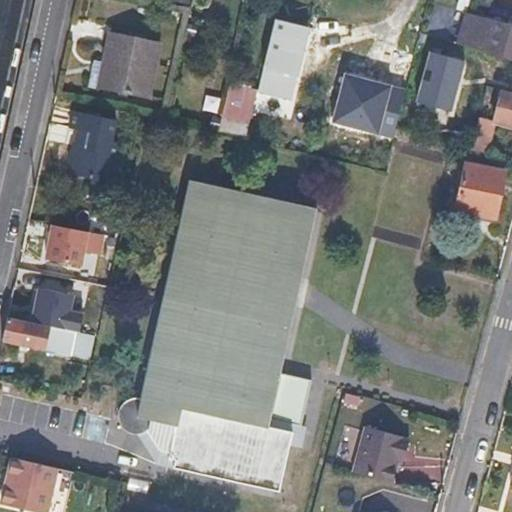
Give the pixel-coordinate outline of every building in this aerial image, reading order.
[(467,13),(457,44),(511,61),(511,25),(469,13),(467,13)] [(297,77),(309,29),(277,21),(261,84),(275,88),(279,73),(297,77)] [(110,34),(103,64),(110,66),(104,91),(150,102),(162,44),(110,34)] [(435,54),(420,115),(455,124),(471,64),(435,54)] [(98,90),(104,91),(110,66),(103,64),(98,90)] [(471,149),(486,154),(493,130),(497,132),(500,124),(511,126),(511,93),(502,91),(500,99),(486,95),(471,149)] [(73,112),(69,129),(79,131),(75,148),(72,148),(69,164),(77,175),(76,181),(107,188),(118,143),(113,142),(117,121),(73,112)] [(244,123),(222,118),(220,131),(242,135),(244,123)] [(465,168),(458,213),(496,219),(503,174),(465,168)] [(128,432),(134,434),(140,433),(146,432),(158,451),(167,453),(165,460),(224,474),(222,481),(275,492),(284,446),(287,432),(268,428),(270,421),(302,427),(311,382),(280,375),(299,291),(317,209),(190,180),(142,400),(134,400),(128,402),(125,404),(121,408),(119,415),(120,422),(123,428),(128,432)] [(44,349),(82,357),(86,336),(6,318),(1,343),(21,347),(44,352),(44,349)] [(94,337),(86,336),(82,357),(89,358),(94,337)] [(297,448),(302,427),(270,421),(268,428),(287,432),(284,446),(297,448)] [(394,464),(396,455),(406,457),(410,441),(365,428),(353,474),(389,483),(394,464)] [(154,466),(222,481),(224,474),(165,460),(167,453),(158,451),(146,432),(140,433),(134,434),(154,466)] [(404,467),(406,457),(396,455),(394,464),(404,467)] [(45,511),(56,468),(12,457),(8,474),(13,475),(10,487),(5,486),(4,489),(1,503),(39,511),(45,511)] [(64,511),(74,472),(56,468),(45,511),(47,511),(64,511)]
